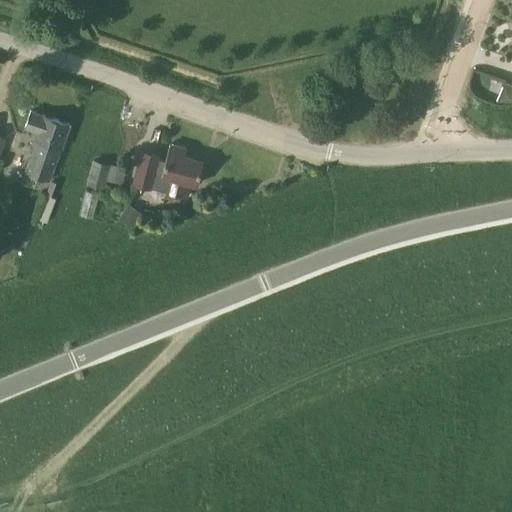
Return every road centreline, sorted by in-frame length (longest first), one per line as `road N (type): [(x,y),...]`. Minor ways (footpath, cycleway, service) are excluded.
road 1 (unclassified): [(0,392),(380,242),(511,215)]
road 2 (unclassified): [(443,154),(327,153),(0,38)]
road 3 (track): [(33,508),(82,419),(171,322)]
road 4 (residential): [(443,154),(447,96),(480,0)]
